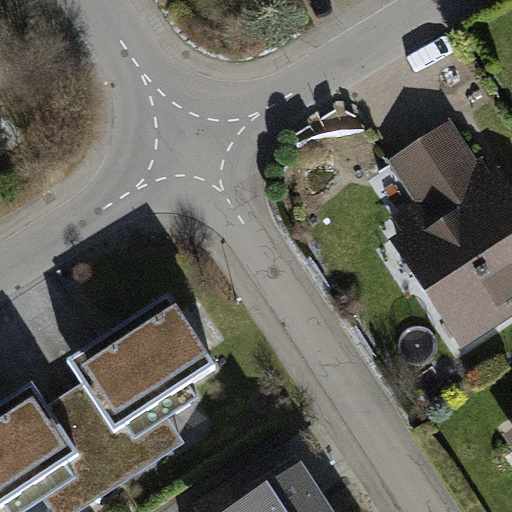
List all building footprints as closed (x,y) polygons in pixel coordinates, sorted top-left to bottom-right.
[(511,315),(511,209),(454,116),(377,163),(407,211),(374,232),(450,354),(511,315)] [(196,310),(87,382),(136,457),(245,385),(196,310)] [(57,398),(0,435),(0,511),(46,511),(107,473),(57,398)] [(511,437),(500,446),(511,464),(511,437)] [(275,511),(274,511),(347,511),(325,477),(315,484),(308,474),(267,500),(275,511)]
